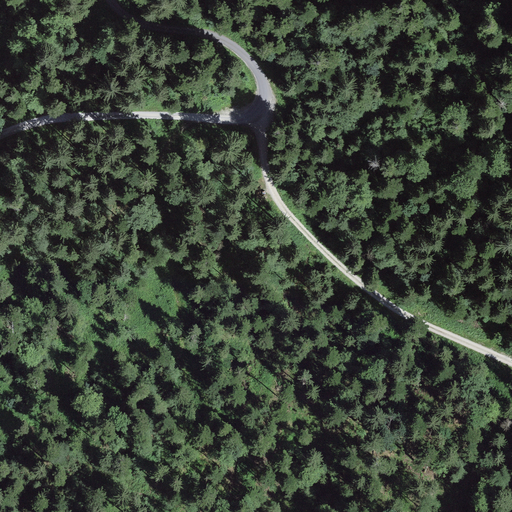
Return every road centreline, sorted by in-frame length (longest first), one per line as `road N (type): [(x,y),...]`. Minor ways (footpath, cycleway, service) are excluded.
road 1 (track): [(0,135),(62,114),(261,118),(267,81),(232,37),(126,16),(113,0)]
road 2 (track): [(261,118),(259,161),(283,211),(353,280),(511,363)]
